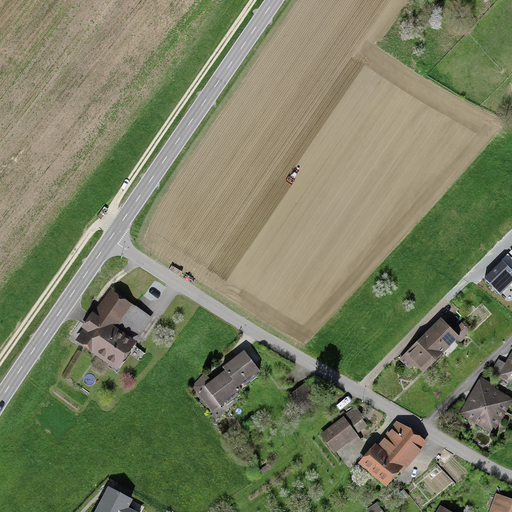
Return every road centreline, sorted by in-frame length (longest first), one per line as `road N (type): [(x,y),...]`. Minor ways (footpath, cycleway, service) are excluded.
road 1 (residential): [(424,431),(314,371),(111,238)]
road 2 (secondary): [(274,0),(111,238)]
road 3 (track): [(104,216),(254,0)]
road 4 (secondary): [(111,238),(0,405)]
road 5 (track): [(0,363),(104,216)]
road 6 (residential): [(424,431),(511,342)]
